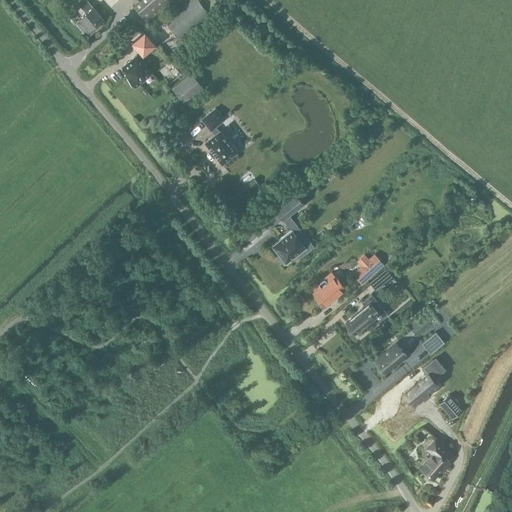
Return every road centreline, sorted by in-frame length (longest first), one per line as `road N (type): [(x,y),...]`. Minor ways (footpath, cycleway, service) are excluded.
road 1 (unclassified): [(417,511),(11,0)]
road 2 (track): [(267,0),(511,206)]
